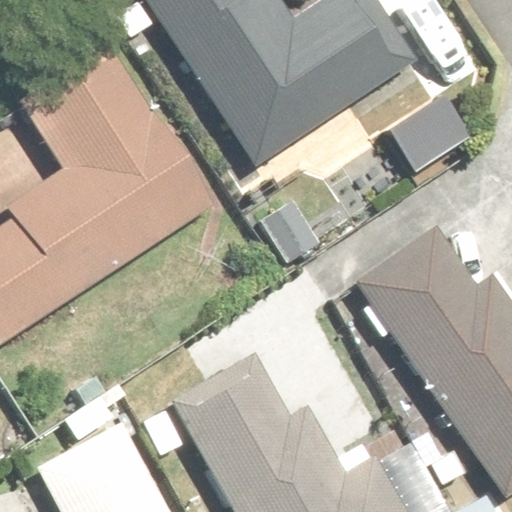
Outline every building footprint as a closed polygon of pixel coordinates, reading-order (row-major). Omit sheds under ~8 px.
[(137,0),(251,174),(410,70),(364,0),(336,0),(287,32),(265,0),(137,0)] [(98,57),(15,109),(60,181),(1,218),(14,240),(0,248),(0,352),(1,354),(205,225),(98,57)] [(469,300),(428,241),(352,294),(501,507),(511,499),(511,312),(492,284),(469,300)] [(423,511),(404,478),(381,491),(368,468),(338,485),(291,401),(335,377),(310,332),(169,412),(225,511),(423,511)] [(159,511),(118,434),(34,478),(52,511),(159,511)]
